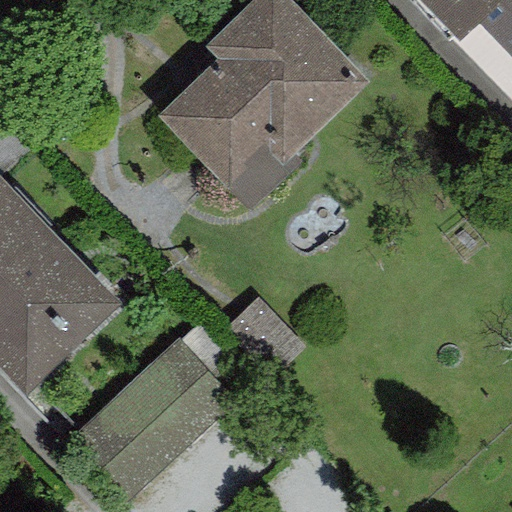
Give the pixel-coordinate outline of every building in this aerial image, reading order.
[(290,0),(250,0),(204,45),(216,57),(155,115),(249,213),(302,162),(292,152),(367,80),(290,0)] [(511,0),(409,0),(460,52),(483,29),(511,58),(511,0)] [(0,179),(0,368),(25,394),(119,304),(0,179)] [(223,330),(269,383),(305,351),(258,299),(223,330)] [(92,511),(114,511),(233,403),(183,348),(52,468),(92,511)]
